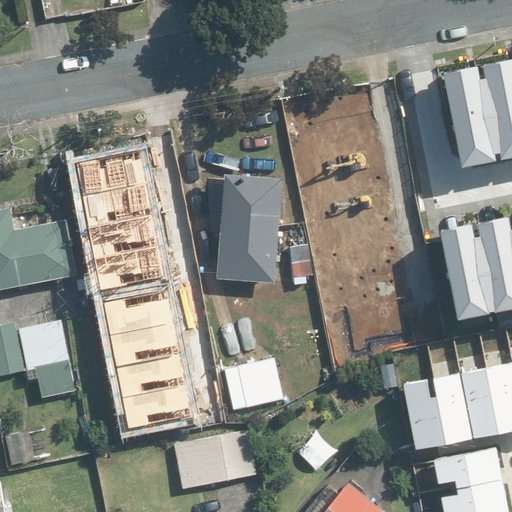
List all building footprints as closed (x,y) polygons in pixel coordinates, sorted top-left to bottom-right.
[(511,65),(454,76),(474,178),(511,171),(511,65)] [(78,164),(103,290),(165,278),(139,151),(78,164)] [(384,164),(347,170),(349,185),(319,190),(328,246),(413,232),(404,176),(386,179),(384,164)] [(288,176),(230,173),(225,275),(283,277),(288,176)] [(22,230),(16,203),(0,206),(0,286),(83,270),(73,220),(22,230)] [(511,221),(454,232),(472,329),(511,321),(511,221)] [(430,279),(388,289),(397,326),(439,316),(430,279)] [(105,303),(129,429),(191,417),(166,291),(105,303)] [(20,318),(0,321),(0,374),(30,369),(32,379),(43,377),(46,396),(81,390),(68,319),(21,327),(20,318)] [(511,362),(401,383),(413,446),(511,428),(511,362)] [(286,368),(228,382),(234,409),(293,395),(286,368)] [(251,429),(176,443),(185,489),(260,475),(251,429)] [(32,433),(10,438),(15,463),(38,458),(32,433)] [(432,462),(441,511),(507,511),(496,450),(432,462)] [(10,511),(5,480),(0,481),(0,511),(10,511)] [(391,511),(353,481),(327,511),(391,511)]
